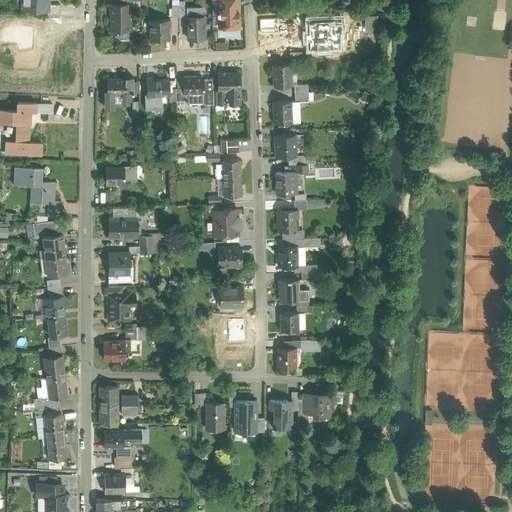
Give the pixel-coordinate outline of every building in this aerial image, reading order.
[(48,0),(22,0),(22,9),(47,11),(48,11),(49,4),(48,0)] [(218,0),(219,11),(217,11),(217,15),(219,15),(219,16),(220,16),(220,13),(226,13),(227,27),(239,26),(239,18),(240,17),(240,16),(240,14),(239,13),(239,12),(238,0),(218,0)] [(128,3),(110,3),(111,15),(112,15),(112,30),(117,30),(117,35),(120,38),(125,38),(128,35),(128,3)] [(60,4),(49,4),(48,11),(47,11),(47,17),(59,17),(60,4)] [(202,10),(187,10),(188,39),(205,38),(204,16),(202,16),(202,10)] [(364,29),(377,29),(377,15),(364,15),(364,29)] [(47,17),(45,16),(44,28),(59,29),(59,17),(47,17)] [(342,17),(305,18),(306,25),(315,25),(315,24),(335,23),(335,26),(342,26),(342,17)] [(169,19),(150,20),(151,40),(169,39),(168,28),(170,27),(169,19)] [(335,23),(315,24),(315,25),(316,41),(325,40),(326,48),(343,47),(342,26),(335,26),(335,23)] [(33,24),(17,24),(17,30),(0,29),(0,40),(19,41),(18,68),(39,68),(40,56),(31,56),(32,39),(33,39),(33,24)] [(290,64),(273,65),(274,86),(291,85),(290,64)] [(239,73),(218,73),(218,79),(219,90),(213,91),(213,92),(213,103),(226,102),(226,103),(239,103),(239,73)] [(184,87),(175,88),(176,101),(187,101),(187,102),(188,102),(188,103),(189,104),(191,104),(192,103),(192,104),(195,104),(195,103),(196,104),(199,104),(199,103),(200,104),(202,104),(202,102),(203,102),(203,94),(203,92),(202,79),(202,76),(195,76),(195,74),(189,74),(189,76),(184,77),(184,87)] [(125,77),(125,78),(107,79),(107,94),(104,94),(104,109),(114,109),(114,94),(122,94),(122,98),(132,98),(132,93),(133,93),(139,93),(139,81),(133,81),(133,77),(125,77)] [(168,79),(153,80),(152,78),(146,78),(147,94),(145,95),(146,107),(162,107),(161,95),(169,94),(169,89),(168,79)] [(212,79),(202,79),(203,92),(213,92),(213,91),(212,79)] [(307,84),(294,85),(294,93),(308,92),(307,84)] [(308,92),(294,93),(295,101),(308,101),(308,92)] [(290,100),(273,101),(274,123),(291,123),(290,100)] [(36,103),(17,102),(17,110),(0,109),(0,121),(17,122),(16,141),(6,140),(5,152),(19,153),(41,154),(41,142),(28,141),(29,123),(30,123),(31,112),(36,112),(36,103)] [(52,104),(41,103),(40,112),(52,112),(52,104)] [(138,129),(131,125),(127,133),(135,137),(138,129)] [(295,135),(275,135),(276,157),(288,156),(296,156),(296,155),(295,135)] [(221,152),(240,151),(239,139),(221,139),(221,152)] [(296,156),(288,156),(289,164),(295,164),(307,163),(315,163),(315,156),(303,156),(303,155),(296,155),(296,156)] [(239,159),(222,160),(223,178),(240,177),(239,159)] [(307,163),(295,164),(296,171),(296,172),(308,172),(307,163)] [(123,166),(123,167),(106,167),(106,183),(121,183),(121,187),(130,187),(130,180),(135,180),(135,165),(123,166)] [(55,182),(42,181),(42,168),(14,166),(13,185),(30,186),(30,202),(48,203),(48,200),(54,200),(55,182)] [(296,171),(276,172),(276,194),(296,194),(296,172),(296,171)] [(240,177),(223,178),(224,196),(241,195),(240,177)] [(221,195),(208,196),(208,203),(221,203),(221,195)] [(54,200),(48,200),(48,203),(47,217),(59,217),(60,201),(54,200)] [(208,203),(207,203),(208,213),(213,212),(213,209),(223,209),(222,203),(221,203),(208,203)] [(223,209),(213,209),(213,212),(214,230),(212,231),(213,234),(216,237),(218,237),(220,235),(226,235),(238,234),(238,227),(241,224),(241,219),(237,216),(237,208),(223,209)] [(298,209),(277,209),(278,230),(282,230),(295,230),(295,229),(295,216),(298,216),(298,209)] [(0,212),(0,224),(11,224),(11,212),(0,212)] [(137,236),(137,218),(109,218),(108,237),(137,236)] [(54,221),(33,223),(34,238),(39,237),(43,237),(43,236),(62,234),(67,234),(66,225),(55,226),(54,221)] [(0,236),(8,237),(9,226),(0,225),(0,236)] [(295,230),(282,230),(282,239),(296,238),(295,229),(295,230)] [(62,234),(43,236),(43,237),(39,237),(40,238),(41,240),(42,240),(44,240),(45,249),(48,248),(49,257),(65,255),(62,234)] [(315,237),(296,238),(296,245),(297,245),(297,246),(316,245),(315,237)] [(296,245),(278,246),(278,253),(279,253),(279,266),(297,265),(295,265),(295,257),(297,257),(297,246),(297,245),(296,245)] [(241,247),(217,248),(218,264),(226,263),(226,265),(241,265),(241,247)] [(129,253),(108,253),(108,273),(110,273),(118,273),(118,271),(129,271),(129,263),(129,253)] [(65,255),(49,257),(50,266),(47,266),(48,275),(67,273),(65,255)] [(129,271),(118,271),(118,273),(110,273),(110,284),(112,284),(112,285),(115,285),(115,284),(134,284),(134,263),(129,263),(129,271)] [(59,279),(47,280),(47,287),(60,286),(59,279)] [(224,279),(213,279),(213,288),(219,288),(219,287),(224,287),(224,279)] [(295,279),(279,279),(280,300),(308,299),(308,289),(296,289),(295,279)] [(60,286),(47,287),(49,297),(61,296),(60,286)] [(122,286),(104,287),(104,294),(108,294),(108,293),(122,293),(122,286)] [(224,287),(219,287),(219,288),(219,305),(234,305),(243,305),(242,295),(242,287),(224,287)] [(122,293),(108,293),(108,294),(109,320),(129,319),(128,305),(134,304),(134,295),(128,295),(128,293),(122,293)] [(49,297),(44,298),(45,306),(42,306),(43,314),(45,314),(46,317),(48,317),(64,315),(62,296),(61,296),(49,297)] [(294,312),(280,312),(280,330),(298,329),(297,320),(295,320),(294,312)] [(64,315),(48,317),(51,337),(67,335),(64,315)] [(237,319),(228,319),(228,320),(228,341),(244,340),(243,318),(237,319)] [(124,326),(124,338),(147,338),(147,326),(124,326)] [(60,338),(48,339),(49,347),(61,346),(60,338)] [(125,341),(103,341),(103,359),(125,359),(125,341)] [(49,347),(46,347),(47,354),(61,352),(61,346),(49,347)] [(292,347),(278,347),(277,367),(294,367),(295,353),(292,353),(292,347)] [(62,354),(44,357),(47,377),(64,375),(62,354)] [(64,375),(47,377),(49,396),(49,398),(56,397),(67,396),(64,375)] [(117,385),(100,385),(100,404),(117,404),(117,385)] [(330,392),(315,392),(315,394),(311,394),(311,393),(304,393),(304,398),(304,413),(305,413),(313,412),(313,416),(330,416),(330,392)] [(137,395),(121,394),(121,404),(136,404),(137,404),(137,395)] [(49,396),(33,398),(35,408),(48,407),(57,406),(56,397),(49,398),(49,396)] [(291,400),(270,400),(269,408),(274,408),(274,426),(277,426),(291,426),(291,410),(292,400),(291,400)] [(256,401),(235,401),(235,424),(255,424),(256,424),(256,418),(256,401)] [(207,402),(206,402),(206,404),(206,429),(207,429),(207,426),(223,426),(223,429),(223,417),(221,418),(221,408),(223,408),(223,402),(207,402)] [(117,404),(100,404),(100,423),(101,423),(103,423),(117,423),(117,404)] [(136,404),(121,404),(121,414),(136,414),(136,404)] [(48,407),(35,408),(35,416),(44,415),(43,414),(48,414),(48,407)] [(48,414),(43,414),(44,415),(46,437),(64,435),(61,412),(48,414)] [(264,418),(256,418),(256,424),(255,424),(255,432),(263,432),(264,418)] [(123,430),(123,429),(118,429),(104,429),(104,430),(104,447),(116,447),(123,447),(123,446),(130,446),(130,440),(130,439),(130,429),(123,430)] [(138,429),(130,429),(130,439),(130,440),(138,439),(138,429)] [(64,435),(46,437),(49,459),(66,457),(64,435)] [(130,446),(123,446),(123,447),(116,447),(116,456),(130,456),(130,446)] [(126,456),(115,457),(115,468),(126,468),(126,456)] [(131,473),(105,473),(105,492),(125,491),(125,483),(131,483),(131,473)] [(39,483),(38,483),(35,485),(35,491),(38,493),(46,493),(61,493),(61,483),(57,483),(39,483)] [(61,493),(46,493),(38,493),(37,511),(64,511),(65,493),(61,493)] [(115,499),(104,499),(96,499),(95,511),(112,511),(112,506),(127,507),(127,500),(123,499),(115,499)]
